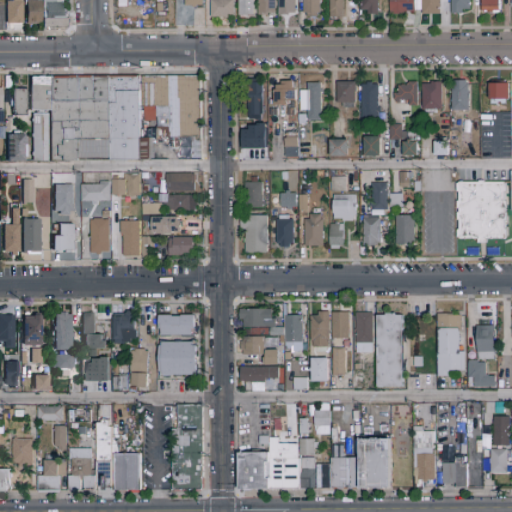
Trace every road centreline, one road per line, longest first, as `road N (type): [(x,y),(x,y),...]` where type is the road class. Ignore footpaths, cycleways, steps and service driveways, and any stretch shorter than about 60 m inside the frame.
road 1 (residential): [(0,285),(511,279)]
road 2 (tertiary): [(218,51),(223,511)]
road 3 (residential): [(218,51),(511,48)]
road 4 (tertiary): [(93,51),(218,51)]
